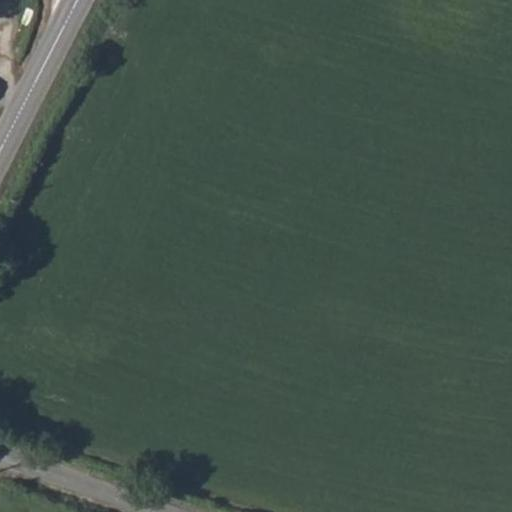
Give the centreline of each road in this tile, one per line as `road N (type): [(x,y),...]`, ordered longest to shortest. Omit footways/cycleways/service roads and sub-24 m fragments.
road 1 (tertiary): [(162,511),(0,449)]
road 2 (tertiary): [(78,0),(0,152)]
